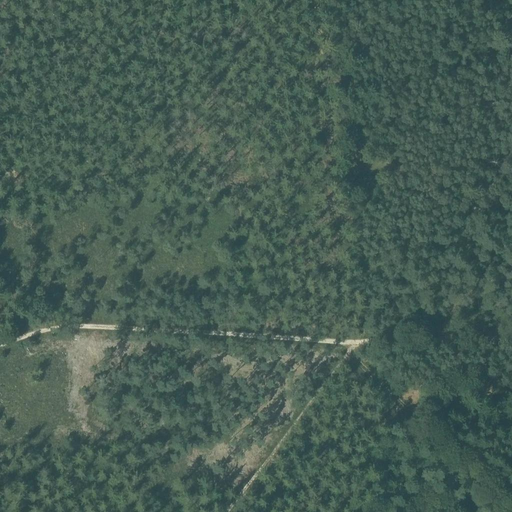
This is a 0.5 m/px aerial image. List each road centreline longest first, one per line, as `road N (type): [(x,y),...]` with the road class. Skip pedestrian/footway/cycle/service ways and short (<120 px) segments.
road 1 (track): [(351,341),(41,317),(0,337)]
road 2 (track): [(502,511),(353,358),(351,341)]
road 3 (track): [(351,341),(219,511)]
road 4 (track): [(511,343),(351,341)]
